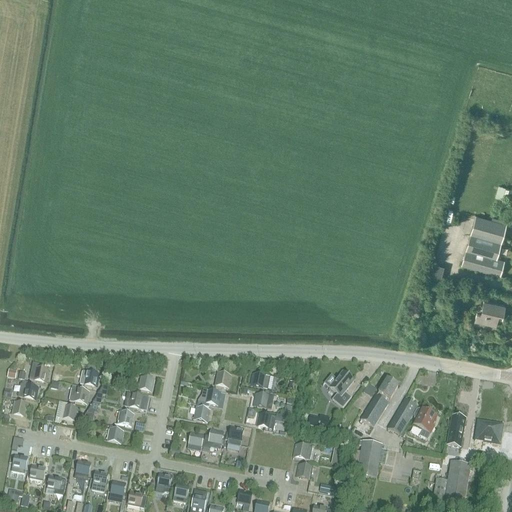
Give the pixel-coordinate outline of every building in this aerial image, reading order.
[(475,217),(474,221),(461,266),(499,277),(504,261),(496,259),(506,226),(475,217)] [(444,267),(428,262),(423,277),(439,281),(444,267)] [(502,316),(504,306),(483,302),(481,314),(476,313),(474,322),(495,326),(497,315),(502,316)] [(49,371),(42,370),(43,366),(33,364),(29,380),(47,384),(49,371)] [(87,370),(86,373),(82,372),(80,385),(97,388),(99,375),(94,374),(94,372),(87,370)] [(218,371),(217,374),(214,386),(228,389),(231,376),(224,375),(225,373),(218,371)] [(342,371),(335,379),(331,376),(325,383),(336,393),(331,399),(342,408),(351,397),(344,391),(353,380),(342,371)] [(270,377),(266,377),(253,374),(251,387),(263,389),(262,391),(267,391),(270,377)] [(152,393),(155,380),(141,378),(139,391),(152,393)] [(375,395),(359,419),(372,427),(388,403),(383,401),(386,397),(389,399),(397,386),(386,379),(375,396),(375,395)] [(20,385),(18,398),(36,402),(36,401),(39,388),(32,387),(32,385),(25,383),(22,383),(22,385),(20,385)] [(89,392),(85,392),(86,389),(72,386),(69,402),(74,404),(74,402),(86,405),(89,392)] [(198,402),(197,405),(209,407),(209,404),(218,406),(221,394),(203,390),(201,396),(198,402)] [(127,395),(124,407),(127,408),(141,411),(146,412),(149,399),(144,398),(130,395),(127,395)] [(274,398),(269,397),(256,395),(254,407),(266,409),(266,411),(271,411),(274,398)] [(399,437),(418,408),(405,400),(387,429),(399,437)] [(15,403),(12,415),(26,418),(28,405),(20,404),(20,402),(15,401),(15,403)] [(73,406),(66,405),(62,404),(59,419),(77,423),(79,410),(72,408),(73,406)] [(209,408),(209,407),(197,405),(197,409),(195,409),(193,421),(208,423),(210,411),(204,410),(204,407),(209,408)] [(431,426),(436,418),(432,416),(431,413),(428,411),(427,413),(422,410),(412,427),(418,430),(415,434),(427,440),(434,427),(431,426)] [(131,428),(134,415),(120,413),(117,425),(131,428)] [(276,418),(272,417),(259,415),(257,427),(264,428),(263,433),(273,435),(275,422),(276,418)] [(276,416),(276,418),(275,422),(287,425),(288,418),(276,416)] [(311,417),(309,427),(328,431),(331,419),(321,417),(320,419),(311,417)] [(460,448),(465,420),(451,417),(446,446),(460,448)] [(499,446),(502,425),(477,421),(473,448),(481,449),(482,443),(499,446)] [(231,428),(229,435),(226,434),(225,441),(228,442),(227,445),(240,448),(241,444),(243,430),(231,428)] [(121,445),(123,432),(109,430),(107,443),(121,445)] [(205,441),(203,449),(210,450),(210,449),(220,451),(223,433),(211,431),(209,437),(206,437),(205,441)] [(203,449),(205,441),(203,441),(204,436),(191,433),(188,447),(201,450),(201,448),(203,449)] [(360,448),(355,475),(376,479),(379,464),(381,452),(381,446),(359,442),(358,448),(360,448)] [(312,449),(309,448),(303,447),(295,445),(293,457),(305,460),(305,461),(310,462),(312,449)] [(15,455),(12,470),(11,473),(24,476),(25,472),(28,458),(15,455)] [(29,480),(28,483),(41,486),(42,483),(45,469),(46,462),(33,460),(32,466),(29,480)] [(75,476),(74,480),(87,483),(88,478),(90,464),(78,462),(75,476)] [(450,462),(447,483),(436,480),(433,500),(443,502),(463,506),(470,466),(450,462)] [(309,481),(312,468),(298,466),(296,478),(309,481)] [(92,485),(91,490),(104,493),(105,488),(108,474),(95,471),(92,485)] [(158,474),(155,488),(154,493),(162,495),(164,493),(168,494),(171,477),(158,474)] [(49,476),(46,490),(54,492),(54,496),(63,498),(66,482),(62,481),(62,479),(49,476)] [(122,499),(125,485),(113,483),(110,496),(122,499)] [(176,485),(173,499),(173,502),(186,505),(186,502),(189,488),(176,485)] [(248,511),(250,506),(248,506),(251,493),(238,490),(236,505),(243,506),(242,511),(248,511)] [(128,506),(128,507),(144,510),(146,498),(142,498),(143,495),(131,492),(128,506)] [(194,492),(190,511),(203,511),(207,494),(194,492)] [(19,496),(9,493),(7,503),(17,505),(19,496)] [(256,501),(253,511),(266,511),(268,504),(256,501)]
